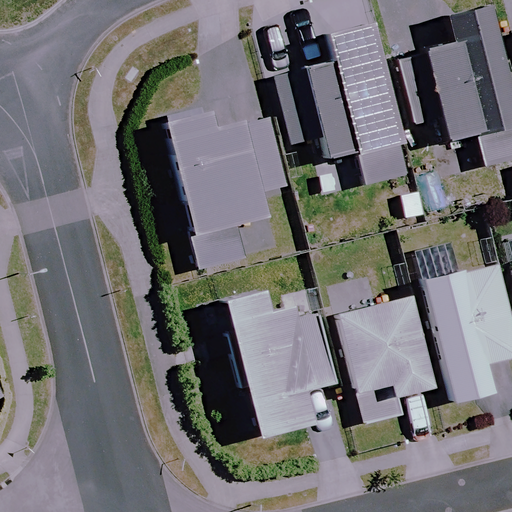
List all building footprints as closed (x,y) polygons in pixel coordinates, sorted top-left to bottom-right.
[(433,120),(440,147),(473,139),(481,169),(511,161),(511,133),(482,13),(443,23),(449,48),(388,63),(404,127),(433,120)] [(400,179),(364,29),(319,40),(325,68),(273,81),(289,146),(316,140),(322,165),(347,159),(355,190),(400,179)] [(205,141),(200,122),(159,132),(185,241),(192,272),(239,261),(232,230),(253,225),(247,201),(277,194),(261,127),(205,141)] [(433,401),(436,414),(463,408),(470,437),(502,429),(496,400),(490,374),(511,368),(511,343),(493,263),(406,283),(408,292),(433,401)] [(511,266),(496,270),(511,335),(511,266)] [(216,307),(222,336),(246,438),(310,424),(303,393),(329,387),(312,315),(292,320),(289,309),(261,316),(257,298),(216,307)] [(351,399),(358,427),(397,418),(393,403),(426,395),(403,301),(328,319),(348,400),(351,399)]
